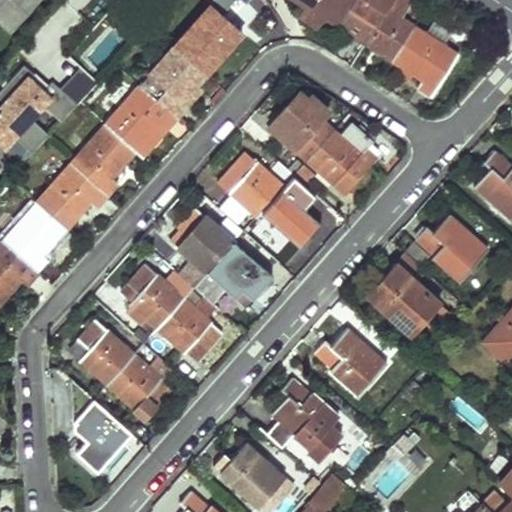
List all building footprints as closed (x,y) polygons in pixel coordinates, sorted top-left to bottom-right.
[(0,0),(0,24),(10,34),(41,0),(0,0)] [(65,0),(37,31),(49,43),(88,0),(65,0)] [(224,0),(214,0),(175,45),(206,72),(242,32),(229,20),(237,11),(224,0)] [(297,0),(308,7),(323,17),(339,27),(355,0),(297,0)] [(355,0),(339,27),(364,43),(386,9),(391,0),(355,0)] [(391,0),(386,9),(400,18),(411,1),(408,0),(391,0)] [(323,17),(308,7),(301,17),(317,27),(323,17)] [(386,9),(364,43),(392,60),(413,27),(400,18),(386,9)] [(424,34),(442,45),(449,34),(431,23),(424,34)] [(413,27),(392,60),(402,67),(412,73),(421,79),(417,85),(432,94),(457,55),(442,45),(424,34),(413,27)] [(175,45),(139,85),(175,117),(186,104),(181,100),(206,72),(175,45)] [(34,75),(23,65),(0,89),(0,100),(3,103),(0,105),(0,144),(4,148),(15,135),(33,152),(49,135),(31,119),(43,106),(61,122),(75,107),(49,84),(43,92),(30,80),(34,75)] [(412,73),(402,67),(398,74),(408,80),(412,73)] [(120,86),(103,105),(113,114),(105,124),(136,151),(160,124),(165,129),(175,117),(139,85),(130,95),(120,86)] [(305,160),(333,129),(321,118),(328,111),(313,97),(306,106),(295,96),(268,127),(305,160)] [(333,129),(305,160),(343,194),(377,156),(367,147),(373,141),(351,122),(340,135),(333,129)] [(105,124),(71,162),(107,193),(115,183),(110,179),(136,151),(105,124)] [(245,150),(216,181),(255,217),(283,186),(245,150)] [(488,169),(473,187),(511,220),(511,165),(511,167),(492,150),(480,163),(488,169)] [(297,160),(288,171),(292,175),(301,164),(297,160)] [(52,183),(36,201),(65,228),(89,201),(95,207),(107,193),(71,162),(60,174),(52,183)] [(301,164),(292,175),(304,186),(313,175),(301,164)] [(50,165),(42,175),(52,183),(60,174),(50,165)] [(283,186),(255,217),(282,241),(292,230),(304,240),(321,219),(283,186)] [(179,230),(170,241),(190,258),(206,272),(233,241),(211,221),(218,213),(203,199),(177,228),(179,230)] [(36,201),(1,240),(36,272),(47,260),(41,255),(65,228),(36,201)] [(425,227),(415,238),(434,256),(432,258),(458,281),(486,250),(446,215),(431,232),(425,227)] [(0,300),(19,280),(25,285),(36,272),(1,240),(0,241),(0,300)] [(241,289),(252,298),(272,276),(233,241),(206,272),(225,289),(234,297),(241,289)] [(206,272),(190,258),(177,272),(182,276),(193,286),(206,272)] [(397,259),(365,295),(411,336),(443,301),(397,259)] [(146,263),(126,285),(136,294),(128,303),(156,328),(184,297),(172,287),(146,263)] [(206,272),(193,286),(203,295),(212,303),(225,289),(206,272)] [(193,286),(182,276),(172,287),(184,297),(193,286)] [(252,298),(241,289),(234,297),(244,307),(252,298)] [(194,305),(206,316),(216,306),(212,303),(203,295),(194,305)] [(184,297),(156,328),(182,352),(191,343),(202,353),(222,331),(206,316),(194,305),(184,297)] [(511,308),(482,341),(511,369),(511,308)] [(94,321),(77,340),(88,349),(79,359),(106,384),(132,355),(94,321)] [(324,340),(312,353),(331,370),(330,372),(356,396),(385,363),(346,328),(330,346),(324,340)] [(155,407),(170,389),(159,379),(169,368),(142,344),(132,355),(106,384),(131,406),(146,419),(155,407)] [(119,444),(130,432),(118,421),(93,398),(69,377),(72,429),(85,440),(106,459),(119,444)] [(284,397),(270,412),(308,448),(310,446),(321,456),(347,429),(336,420),(338,418),(310,392),(308,395),(290,378),(278,391),(284,397)] [(106,384),(93,398),(118,421),(131,406),(106,384)] [(358,481),(388,508),(437,456),(407,429),(358,481)] [(99,467),(106,459),(85,440),(74,451),(96,470),(99,467)] [(222,454),(212,465),(230,482),(228,484),(255,508),(284,477),(244,442),(228,460),(222,454)] [(511,468),(497,486),(511,499),(511,468)] [(309,502),(308,504),(316,511),(318,511),(341,485),(328,476),(309,501),(309,502)] [(185,509),(181,511),(214,511),(208,506),(206,507),(188,492),(178,503),(185,509)] [(511,511),(511,509),(494,492),(474,511),(511,511)]
